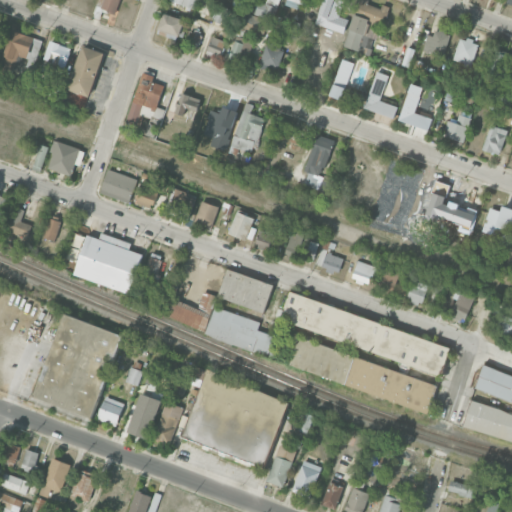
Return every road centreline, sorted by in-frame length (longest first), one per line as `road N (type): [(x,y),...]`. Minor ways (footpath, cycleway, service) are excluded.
road 1 (residential): [(4,0),(511,182)]
road 2 (residential): [(0,172),(470,342)]
road 3 (residential): [(0,407),(277,511)]
road 4 (residential): [(155,0),(84,203)]
